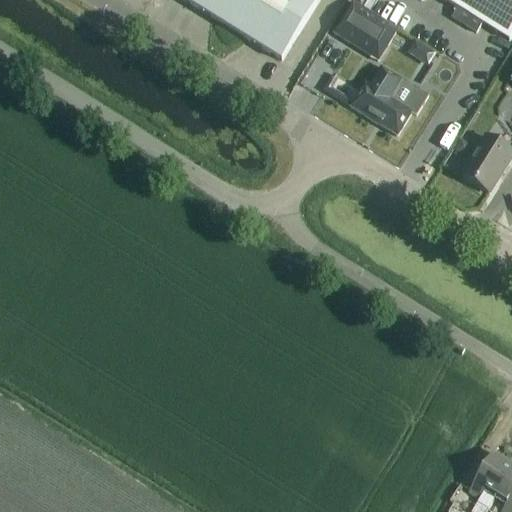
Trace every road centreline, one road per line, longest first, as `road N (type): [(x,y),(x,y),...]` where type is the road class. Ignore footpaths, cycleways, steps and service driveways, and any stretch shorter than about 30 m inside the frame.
road 1 (unclassified): [(273,202),(239,200),(0,51)]
road 2 (residential): [(511,372),(303,241),(273,202)]
road 3 (residential): [(325,156),(292,121),(108,3)]
road 4 (unclassified): [(325,156),(361,162),(511,256)]
